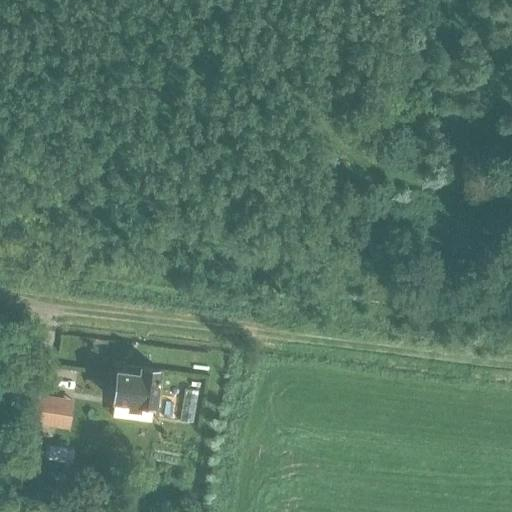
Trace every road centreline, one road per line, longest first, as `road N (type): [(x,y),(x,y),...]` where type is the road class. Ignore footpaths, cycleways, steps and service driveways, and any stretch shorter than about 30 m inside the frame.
road 1 (track): [(511,365),(0,301)]
road 2 (track): [(511,204),(389,174),(336,144),(310,80),(327,0)]
